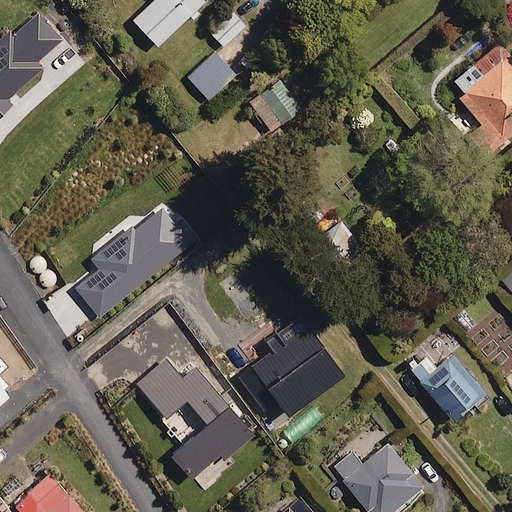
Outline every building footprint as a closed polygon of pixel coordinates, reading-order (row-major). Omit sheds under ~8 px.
[(150,0),(132,18),(159,44),(189,13),(194,18),(201,11),(196,6),(201,0),(150,0)] [(245,24),(231,9),(209,30),(223,45),(245,24)] [(61,38),(38,12),(14,33),(10,29),(0,38),(0,115),(12,105),(7,99),(39,70),(33,63),(61,38)] [(511,57),(499,42),(455,78),(465,91),(458,97),(498,144),(511,132),(511,57)] [(235,73),(214,51),(188,76),(208,98),(235,73)] [(301,108),(281,78),(249,100),(269,130),(301,108)] [(196,237),(167,201),(127,233),(125,230),(92,256),(101,266),(76,286),(99,315),(196,237)] [(442,334),(398,368),(446,429),(490,395),(442,334)] [(365,459),(352,444),(330,463),(370,511),(389,511),(424,484),(387,440),(365,459)] [(84,511),(50,471),(14,502),(22,511),(84,511)] [(312,511),(301,497),(282,511),(312,511)]
